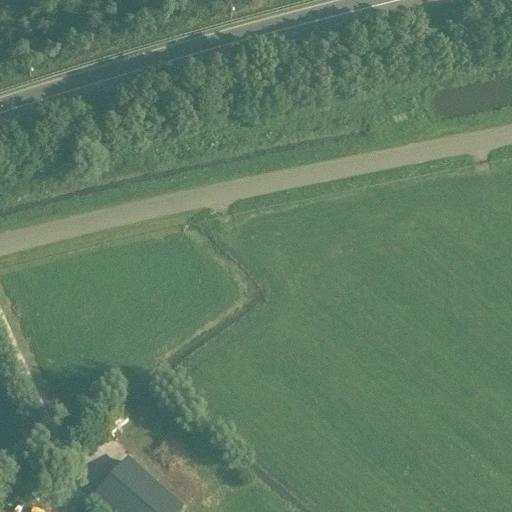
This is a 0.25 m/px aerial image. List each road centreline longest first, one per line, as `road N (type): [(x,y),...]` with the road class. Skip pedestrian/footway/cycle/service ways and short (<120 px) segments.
road 1 (unclassified): [(0,243),(237,181),(511,135)]
road 2 (motorway): [(0,113),(406,0)]
